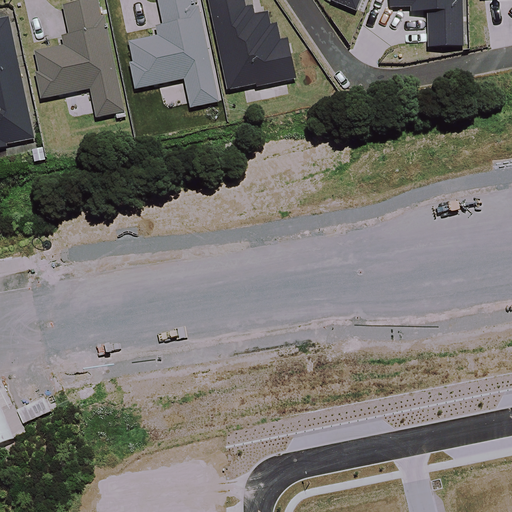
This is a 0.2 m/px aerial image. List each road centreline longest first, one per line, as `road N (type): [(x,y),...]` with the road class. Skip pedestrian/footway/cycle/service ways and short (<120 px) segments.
road 1 (primary): [(511,262),(0,340)]
road 2 (residential): [(275,511),(291,465),(511,419)]
